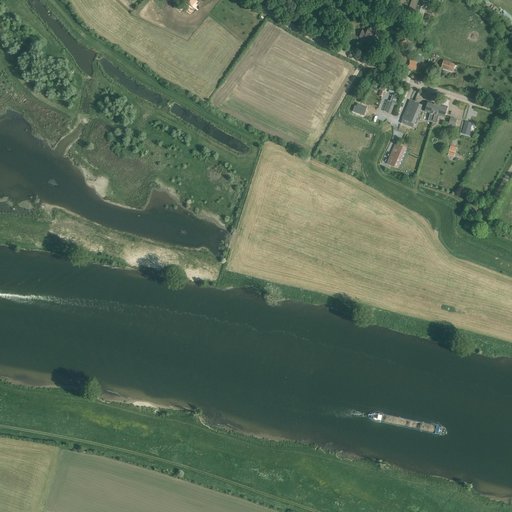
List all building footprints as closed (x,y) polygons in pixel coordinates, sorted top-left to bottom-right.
[(429,0),(419,0),(413,17),(422,20),(429,0)] [(418,19),(412,34),(417,36),(422,21),(418,19)] [(363,31),(360,37),(364,39),(365,37),(366,36),(369,38),(368,40),(373,42),(373,40),(377,33),(373,31),(374,27),(370,26),(367,33),(363,31)] [(397,41),(401,46),(407,41),(403,36),(397,41)] [(419,63),(411,60),(410,60),(407,69),(423,75),(421,78),(427,81),(432,67),(427,65),(426,66),(419,63)] [(444,60),(443,63),(441,67),(453,72),(456,64),(444,60)] [(422,105),(411,100),(403,119),(415,124),(422,105)] [(391,114),(395,103),(390,102),(386,112),(391,114)] [(429,121),(434,122),(439,104),(429,102),(426,112),(432,113),(429,121)] [(448,107),(439,104),(434,122),(438,123),(440,115),(446,117),(448,107)] [(457,119),(451,117),(448,129),(454,130),(457,119)] [(472,123),(465,121),(462,134),(469,136),(472,123)] [(407,148),(396,143),(387,164),(398,168),(407,148)] [(451,146),(448,156),(454,157),(455,155),(457,148),(451,146)]
